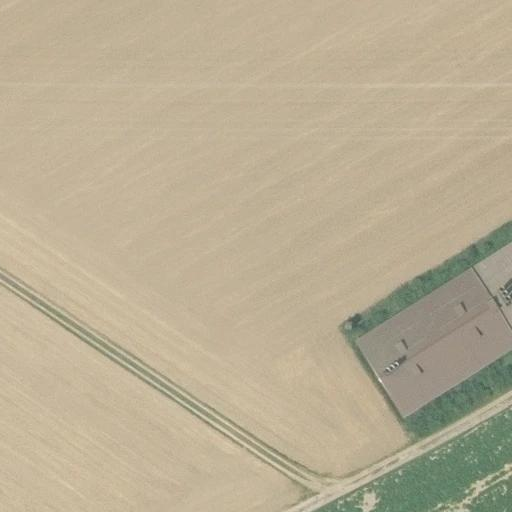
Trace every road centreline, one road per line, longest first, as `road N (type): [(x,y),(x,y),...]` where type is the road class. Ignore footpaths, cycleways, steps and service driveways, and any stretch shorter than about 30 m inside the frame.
road 1 (track): [(346,489),(293,472),(0,277)]
road 2 (track): [(511,397),(303,511)]
